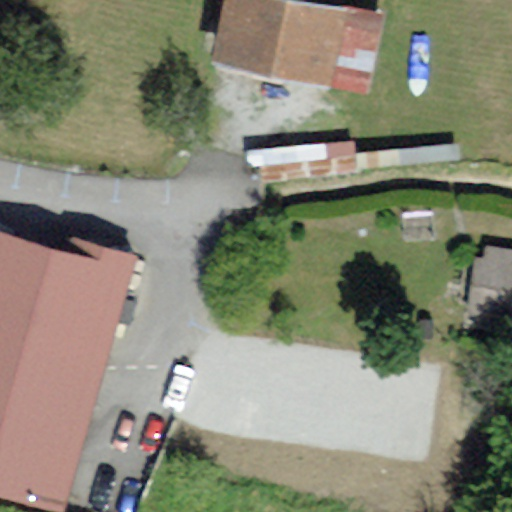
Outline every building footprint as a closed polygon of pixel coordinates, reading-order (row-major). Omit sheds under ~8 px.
[(315,0),(240,0),(229,53),(325,74),(340,6),(315,0)] [(0,225),(0,491),(67,511),(139,252),(72,232),(69,245),(0,225)] [(511,267),(482,263),(480,277),(510,281),(511,267)] [(480,277),(460,274),(454,314),(474,317),(480,277)] [(510,281),(480,277),(474,317),(504,321),(505,316),(511,316),(511,286),(509,286),(510,281)]
